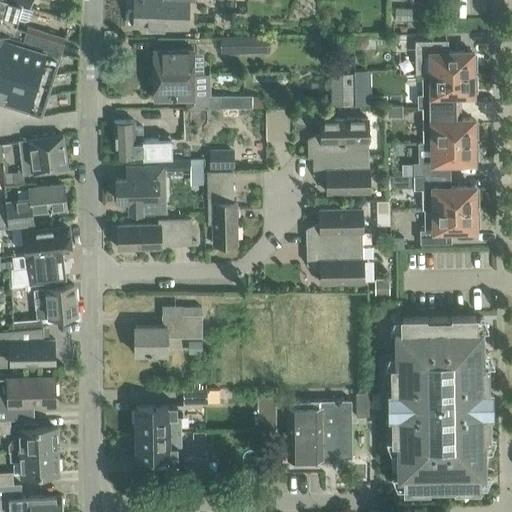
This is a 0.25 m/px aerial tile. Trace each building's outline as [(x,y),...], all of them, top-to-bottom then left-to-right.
[(3,0),(0,0),(0,33),(55,50),(59,37),(26,27),(25,30),(15,27),(17,19),(26,21),(30,19),(33,9),(28,8),(3,0)] [(134,0),(134,9),(128,9),(128,22),(134,22),(134,25),(147,25),(147,30),(163,31),(163,26),(187,27),(188,1),(194,1),(194,0),(134,0)] [(0,103),(41,116),(60,52),(55,50),(0,33),(0,103)] [(219,36),(220,54),(268,53),(268,35),(219,36)] [(431,74),(475,73),(475,55),(471,55),(471,51),(448,52),(447,40),(421,40),(414,40),(414,55),(415,74),(421,74),(431,74)] [(152,49),(153,73),(193,73),(193,49),(152,49)] [(276,81),(280,85),(285,84),(289,80),(288,75),(284,72),(279,72),(276,76),(276,81)] [(184,109),(221,109),(221,95),(210,95),(209,73),(193,73),(153,73),(153,97),(184,97),(184,109)] [(351,73),(331,73),(331,105),(352,104),(351,73)] [(475,91),(475,73),(431,74),(421,74),(421,94),(417,94),(417,108),(422,108),(449,107),(448,95),(472,95),(472,91),(475,91)] [(356,81),(365,89),(371,81),(364,74),(356,81)] [(252,108),(252,95),(221,95),(221,109),(252,108)] [(401,106),(386,106),(386,118),(401,118),(401,106)] [(449,107),(422,108),(422,142),(432,141),(476,141),(476,122),(472,122),(472,119),(449,119),(449,107)] [(265,141),(288,141),(287,108),(265,109),(265,141)] [(307,139),(307,156),(368,155),(367,118),(320,119),(321,139),(307,139)] [(143,155),(143,157),(171,156),(170,135),(158,136),(158,139),(142,140),(141,127),(134,127),(133,121),(114,122),(115,156),(143,155)] [(29,140),(18,141),(20,157),(64,152),(62,135),(29,139),(29,140)] [(476,159),(476,141),(432,141),(422,142),(417,142),(418,162),(413,162),(413,176),(423,175),(450,175),(449,163),(473,163),(473,159),(476,159)] [(9,142),(0,142),(0,143),(1,150),(6,150),(9,146),(9,142)] [(233,150),(210,150),(210,170),(234,169),(233,150)] [(66,169),(64,152),(20,157),(22,174),(32,172),(32,173),(66,169)] [(369,192),(368,155),(307,156),(307,157),(312,157),(312,174),(326,173),(327,193),(369,192)] [(203,184),(202,157),(194,158),(189,158),(189,170),(190,184),(203,184)] [(116,180),(117,199),(128,199),(129,211),(157,210),(156,179),(162,179),(162,167),(132,167),(132,179),(116,180)] [(232,171),(206,171),(207,224),(212,224),(212,244),(236,244),(236,202),(233,202),(232,171)] [(450,187),(450,175),(423,175),(423,189),(433,189),(433,209),(477,208),(477,190),(474,190),(473,186),(450,187)] [(17,207),(6,208),(8,226),(34,223),(33,212),(66,208),(64,183),(28,186),(29,198),(16,200),(17,207)] [(377,212),(389,212),(389,200),(377,200),(377,212)] [(305,229),(306,246),(362,245),(361,208),(319,209),(319,229),(305,229)] [(424,209),(424,230),(419,230),(419,243),(451,242),(451,231),(474,230),(474,227),(478,226),(477,208),(433,209),(424,209)] [(117,225),(118,249),(160,248),(160,245),(191,244),(190,218),(157,219),(157,224),(117,225)] [(12,250),(14,267),(20,267),(51,264),(49,252),(67,250),(66,244),(70,243),(68,227),(23,232),(25,249),(12,250)] [(393,239),(394,249),(396,249),(403,248),(403,238),(393,239)] [(363,282),(362,245),(306,246),(306,264),(320,263),(321,283),(363,282)] [(51,264),(20,267),(14,267),(10,268),(10,283),(10,291),(15,291),(18,286),(18,282),(62,278),(61,263),(51,264)] [(388,278),(378,278),(378,293),(388,293),(388,278)] [(36,319),(48,318),(50,318),(77,315),(74,285),(46,288),(33,289),(36,319)] [(162,325),(134,326),(134,354),(166,354),(166,337),(181,337),(202,337),(201,305),(182,305),(161,305),(161,314),(162,314),(162,325)] [(396,367),(391,367),(392,392),(394,392),(394,415),(392,415),(393,440),(398,440),(398,476),(404,476),(404,489),(477,487),(477,475),(483,475),(482,438),(488,438),(487,413),(477,414),(476,402),(487,390),(486,365),(481,365),(480,329),(475,329),(475,316),(401,318),(401,331),(396,331),(396,367)] [(0,350),(10,350),(10,364),(54,363),(53,339),(42,339),(42,327),(0,330),(0,350)] [(201,341),(191,341),(191,353),(201,353),(201,341)] [(22,419),(34,418),(33,407),(55,407),(55,378),(7,379),(0,379),(0,420),(9,420),(22,419)] [(207,389),(182,390),(183,404),(207,403),(207,389)] [(367,415),(367,401),(367,391),(354,391),(355,416),(367,415)] [(351,457),(350,399),(286,399),(286,457),(351,457)] [(176,405),(135,405),(135,431),(181,431),(181,416),(176,416),(176,405)] [(0,420),(0,432),(10,431),(9,420),(0,420)] [(9,452),(19,452),(57,449),(55,426),(34,427),(34,423),(13,424),(15,441),(11,441),(9,444),(9,452)] [(181,431),(135,431),(135,457),(176,457),(176,445),(181,445),(181,431)] [(58,473),(57,449),(19,452),(9,452),(10,462),(20,461),(21,475),(58,473)] [(183,471),(208,471),(208,459),(208,458),(183,458),(183,471)] [(0,484),(13,484),(12,473),(0,473),(0,484)] [(21,484),(13,484),(0,484),(0,496),(0,497),(0,511),(40,511),(62,511),(61,496),(21,498),(21,484)]
